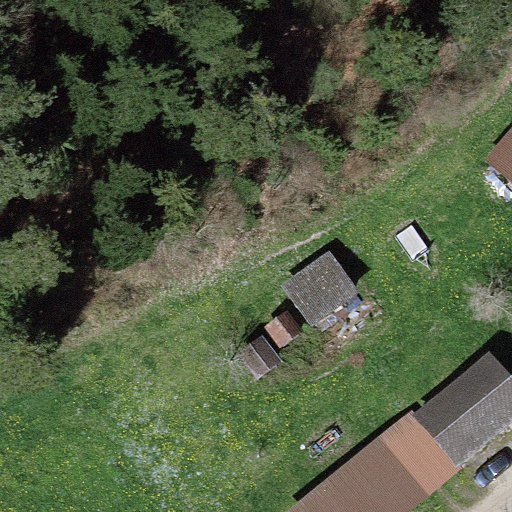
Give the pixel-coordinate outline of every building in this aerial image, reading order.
[(511,134),(484,167),(511,190),(511,134)] [(329,257),(280,289),(311,335),(359,303),(329,257)] [(304,337),(287,315),(264,333),(281,355),(304,337)] [(283,368),(261,340),(235,361),(256,388),(283,368)] [(457,465),(511,419),(511,387),(488,359),(418,417),(457,465)] [(329,492),(346,511),(401,511),(457,465),(418,417),(329,492)]
